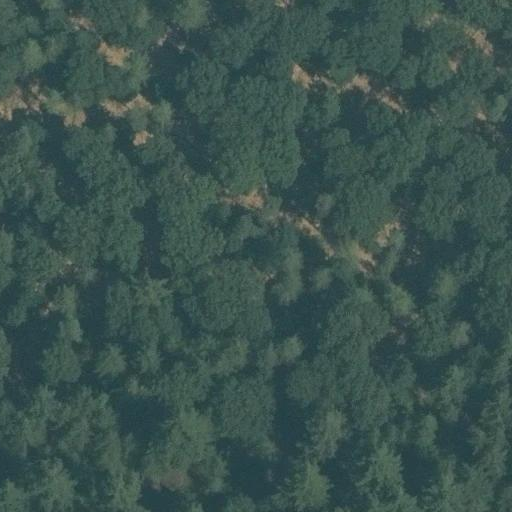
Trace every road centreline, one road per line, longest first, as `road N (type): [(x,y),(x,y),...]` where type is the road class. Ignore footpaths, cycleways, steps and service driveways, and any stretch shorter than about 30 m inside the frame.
road 1 (track): [(511,313),(427,264),(186,151),(155,149),(0,211)]
road 2 (track): [(201,511),(298,500),(365,511)]
